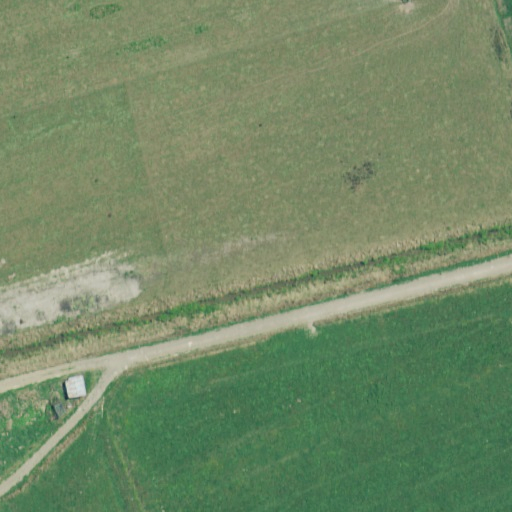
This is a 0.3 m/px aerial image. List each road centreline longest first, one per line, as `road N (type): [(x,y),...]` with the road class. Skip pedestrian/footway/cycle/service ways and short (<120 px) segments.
road 1 (track): [(82,364),(511,255)]
road 2 (track): [(0,483),(82,364)]
